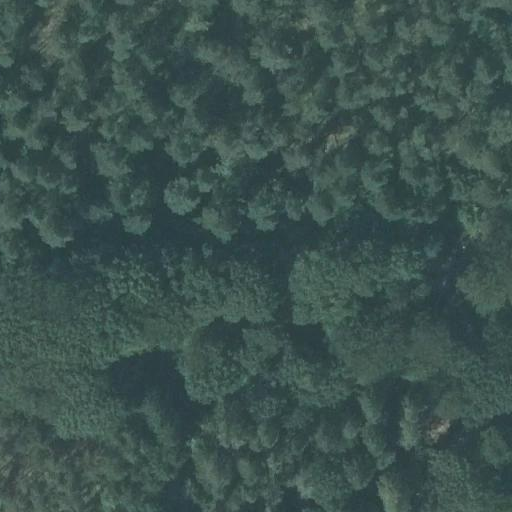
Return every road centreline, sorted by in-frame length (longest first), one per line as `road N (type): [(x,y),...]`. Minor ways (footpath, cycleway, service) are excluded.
road 1 (track): [(511,272),(477,250),(0,279)]
road 2 (track): [(466,285),(0,313)]
road 3 (track): [(466,285),(475,511)]
